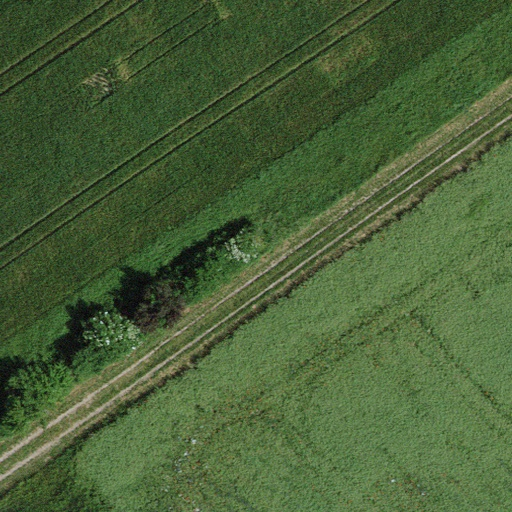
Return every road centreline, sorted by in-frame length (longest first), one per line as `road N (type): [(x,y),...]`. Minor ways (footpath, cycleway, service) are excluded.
road 1 (track): [(0,473),(511,112)]
road 2 (track): [(511,318),(209,511)]
